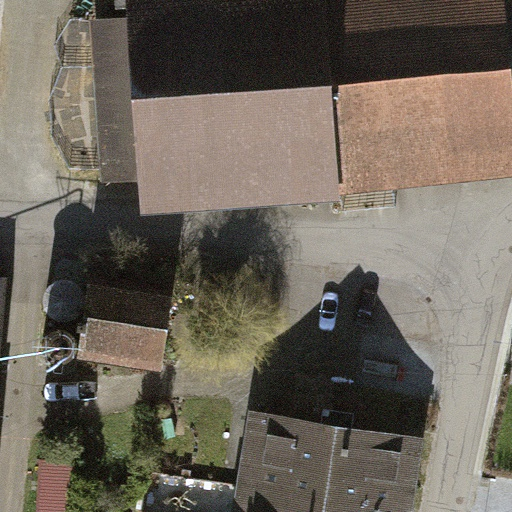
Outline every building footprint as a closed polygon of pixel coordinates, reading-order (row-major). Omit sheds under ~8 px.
[(128,0),(146,219),(346,201),(327,0),(128,0)] [(511,0),(327,0),(346,201),(511,185),(511,0)] [(85,307),(85,297),(81,287),(73,281),(63,279),(53,282),(46,289),(43,299),(44,309),(51,317),(60,321),(70,321),(79,316),(85,307)] [(92,285),(82,354),(168,366),(178,297),(92,285)] [(408,511),(417,450),(249,425),(236,511),(408,511)]
